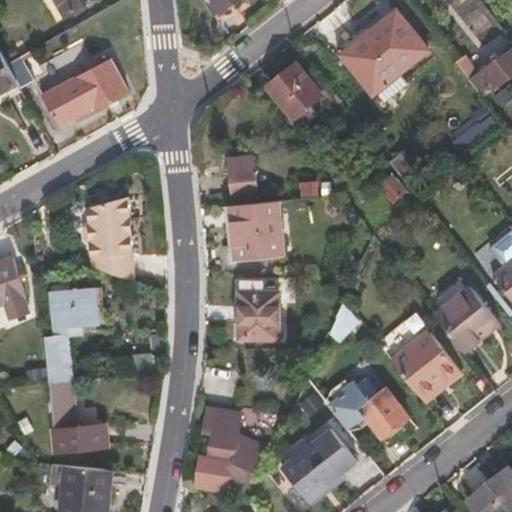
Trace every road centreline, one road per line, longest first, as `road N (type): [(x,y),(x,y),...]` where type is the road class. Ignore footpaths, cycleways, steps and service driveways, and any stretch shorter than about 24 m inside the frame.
road 1 (residential): [(168,115),(181,214),(184,355),(159,511)]
road 2 (residential): [(168,115),(0,209)]
road 3 (residential): [(168,115),(314,0)]
road 4 (residential): [(511,405),(375,511)]
